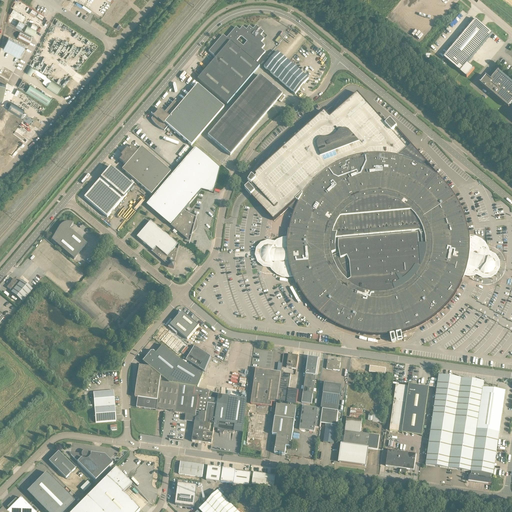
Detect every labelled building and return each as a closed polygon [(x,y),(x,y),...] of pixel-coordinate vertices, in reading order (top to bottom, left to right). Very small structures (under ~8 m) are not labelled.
[(8,21),(15,25),(18,20),(11,16),(8,21)] [(24,24),(19,21),(16,26),(21,29),(24,24)] [(444,61),(467,80),(475,71),(469,65),(493,34),(478,21),(444,61)] [(23,32),(33,37),(37,30),(27,25),(23,32)] [(241,89),(260,67),(256,64),(265,53),(261,50),(265,46),(261,43),(264,39),(260,36),(262,34),(258,31),(259,29),(256,26),(253,30),(249,27),(246,30),(242,27),(239,31),(236,28),(226,39),(223,35),(208,52),(216,58),(197,80),(227,105),(241,89)] [(32,38),(20,31),(16,38),(28,45),(32,38)] [(24,46),(8,38),(3,48),(19,57),(24,46)] [(263,68),(276,78),(279,81),(292,66),(289,63),(277,52),(263,68)] [(35,69),(30,66),(26,72),(31,75),(35,69)] [(292,66),(279,81),(295,95),(308,79),(292,66)] [(479,84),(483,87),(509,109),(509,108),(511,103),(511,84),(498,73),(499,72),(498,71),(492,78),(491,77),(489,79),(486,77),(485,77),(486,78),(480,84),(480,83),(479,84)] [(230,156),(282,95),(259,76),(207,137),(230,156)] [(56,94),(61,86),(51,80),(45,88),(56,94)] [(51,98),(30,85),(25,92),(47,105),(51,98)] [(191,146),(224,108),(197,85),(180,105),(175,101),(164,113),(160,110),(151,120),(154,123),(155,125),(157,126),(158,128),(160,129),(162,130),(164,131),(165,131),(168,127),(191,146)] [(490,256),(489,256),(489,254),(488,252),(488,251),(487,249),(487,247),(486,246),(485,244),(483,243),(482,242),(481,241),(479,240),(478,239),(476,239),(474,238),(473,238),(471,238),(469,238),(468,231),(467,225),(465,218),(463,212),(460,206),(457,200),(454,195),(451,191),(446,184),(444,182),(441,180),(439,178),(426,163),(396,130),(390,123),(387,127),(386,126),(358,94),(336,114),(330,119),(326,114),(325,113),(270,162),(268,164),(263,162),(263,161),(250,182),(252,184),(265,199),(259,204),(260,206),(274,222),(288,209),(295,212),(292,220),(290,229),(289,235),(289,236),(288,237),(288,238),(288,239),(286,239),(285,239),(283,240),(281,240),(279,241),(278,242),(276,243),(275,244),(274,245),(273,246),(272,246),(271,245),(270,245),(269,245),(268,245),(267,245),(266,246),(265,246),(264,247),(263,253),(261,260),(262,262),(264,263),(265,264),(267,264),(268,264),(270,264),(271,266),(271,268),(272,269),(274,271),(275,272),(276,273),(278,274),(279,275),(281,276),(283,276),(285,277),(287,277),(288,277),(290,277),(292,277),(294,276),(296,281),(298,286),(301,291),(304,296),(307,301),(311,305),(315,309),(319,313),(323,316),(328,320),(333,323),(341,327),(349,330),(357,333),(365,335),(374,335),(382,336),(391,335),(392,338),(392,340),(392,343),(396,342),(395,341),(402,340),(402,338),(401,333),(408,331),(416,328),(423,324),(430,320),(437,315),(443,309),(448,303),(453,297),(458,290),(461,282),(464,275),(466,275),(468,276),(470,276),(471,276),(473,275),(475,275),(477,274),(478,273),(480,272),(481,273),(482,274),(484,275),(485,275),(486,275),(488,275),(489,275),(493,269),(496,263),(495,261),(494,260),(493,258),(492,257),(490,256)] [(8,110),(21,116),(25,109),(11,103),(8,110)] [(23,119),(30,124),(34,120),(27,114),(23,119)] [(119,160),(125,166),(122,170),(151,195),(171,172),(141,147),(138,151),(131,146),(128,149),(127,148),(120,155),(122,157),(119,160)] [(215,189),(220,169),(195,148),(146,205),(186,240),(190,241),(192,234),(193,233),(194,232),(195,231),(196,230),(197,229),(197,228),(197,226),(197,225),(197,224),(197,222),(197,221),(196,219),(195,218),(194,217),(193,216),(192,215),(190,215),(189,215),(188,214),(184,211),(201,191),(214,194),(215,189)] [(134,187),(110,167),(84,198),(107,218),(134,187)] [(174,263),(176,256),(172,252),(177,245),(150,222),(136,238),(152,251),(151,252),(168,266),(168,268),(174,269),(175,264),(174,263)] [(74,260),(87,245),(70,230),(73,225),(73,224),(71,224),(70,223),(68,223),(66,223),(64,224),(62,225),(61,226),(60,227),(59,228),(51,241),(52,241),(74,260)] [(22,302),(32,290),(21,281),(19,284),(14,279),(7,288),(12,292),(11,293),(22,302)] [(188,340),(199,327),(183,312),(171,326),(188,340)] [(161,341),(179,357),(189,345),(170,330),(161,341)] [(151,352),(143,362),(151,368),(169,384),(180,386),(195,388),(198,389),(203,375),(181,361),(163,346),(156,354),(154,352),(151,352)] [(211,358),(195,347),(186,361),(205,372),(211,358)] [(297,370),(298,356),(289,355),(287,368),(297,370)] [(302,403),(312,405),(318,360),(308,359),(302,403)] [(328,361),(327,369),(340,371),(341,362),(328,361)] [(256,370),(251,405),(272,407),(272,403),(277,403),(281,373),(282,364),(279,364),(277,373),(256,370)] [(169,384),(151,368),(140,367),(136,398),(158,401),(161,383),(169,385),(169,384)] [(385,375),(386,369),(370,367),(369,373),(385,375)] [(281,373),(277,403),(296,406),(298,391),(289,389),(291,375),(281,373)] [(426,466),(462,471),(472,472),(472,476),(471,476),(470,482),(491,485),(492,479),(491,479),(492,475),(493,475),(506,392),(483,389),(484,383),(439,376),(426,466)] [(157,411),(176,414),(180,386),(169,384),(169,385),(161,383),(158,401),(157,411)] [(342,386),(325,384),(323,383),(319,408),(338,411),(342,386)] [(195,388),(180,386),(176,414),(186,415),(185,422),(195,423),(199,397),(194,396),(195,388)] [(404,428),(409,387),(396,386),(390,431),(402,433),(402,434),(403,434),(404,428)] [(409,387),(404,428),(423,430),(422,437),(429,388),(409,386),(409,387)] [(192,442),(202,443),(209,398),(210,393),(210,392),(198,389),(195,388),(194,396),(199,397),(195,423),(192,442)] [(94,408),(115,406),(114,391),(93,393),(94,408)] [(209,398),(202,443),(212,445),(214,434),(214,429),(218,405),(214,405),(215,399),(209,398),(210,393),(209,398)] [(218,404),(218,405),(214,429),(218,430),(218,432),(221,432),(220,434),(224,435),(224,433),(234,434),(235,432),(242,433),(247,399),(229,397),(228,406),(218,404)] [(282,456),(282,455),(285,455),(286,447),(291,448),(297,408),(277,405),(273,435),(277,436),(275,454),(279,455),(279,456),(282,456)] [(115,406),(94,408),(96,423),(116,422),(115,406)] [(316,428),(320,429),(323,410),(303,407),(300,430),(315,432),(316,428)] [(362,418),(363,410),(351,408),(350,416),(362,418)] [(321,425),(326,425),(336,427),(337,427),(339,413),(323,410),(320,429),(321,429),(321,425)] [(373,419),(372,422),(378,423),(379,415),(373,414),(373,415),(369,415),(369,419),(373,419)] [(368,449),(378,451),(380,437),(361,434),(363,421),(348,418),(345,436),(342,436),(341,446),(342,446),(340,462),(340,463),(365,466),(366,466),(365,466),(368,450),(368,449)] [(334,444),(336,427),(326,425),(324,443),(334,444)] [(82,454),(71,453),(70,453),(69,454),(70,454),(78,462),(77,463),(96,481),(113,464),(105,456),(91,454),(91,456),(89,455),(89,454),(89,453),(87,451),(85,451),(84,451),(82,453),(82,454)] [(406,470),(414,471),(416,455),(388,451),(386,467),(401,469),(400,473),(401,473),(401,472),(406,473),(406,470)] [(58,452),(49,462),(66,479),(76,469),(58,452)] [(202,478),(204,466),(181,463),(179,475),(202,478)] [(251,473),(208,467),(206,481),(249,487),(251,473)] [(138,511),(140,511),(123,494),(132,485),(116,469),(73,511),(138,511)] [(46,473),(27,493),(46,511),(64,511),(75,502),(46,473)] [(254,473),(254,474),(252,485),(274,488),(276,476),(254,473)] [(80,489),(84,492),(91,485),(88,481),(80,489)] [(194,508),(197,487),(178,485),(175,505),(194,508)] [(238,511),(218,492),(207,503),(199,510),(200,511),(238,511)] [(0,511),(34,511),(21,498),(7,511),(6,511),(3,509),(0,511)]
